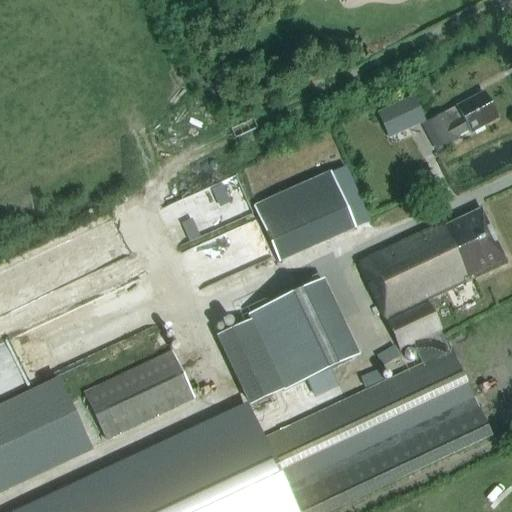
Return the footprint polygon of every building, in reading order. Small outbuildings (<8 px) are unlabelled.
[(444,114),(430,121),(444,148),(458,141),(457,137),(469,131),(471,134),(484,127),(483,125),(496,118),(484,95),(469,103),(468,101),(457,107),(457,108),(444,114)] [(425,123),(413,96),(376,114),(388,140),(425,123)] [(342,170),(265,200),(288,259),(365,229),(342,170)] [(489,226),(486,220),(482,218),(481,215),(462,223),(461,220),(446,227),(444,223),(359,264),(400,351),(413,345),(439,332),(441,331),(427,301),(466,283),(464,279),(485,270),(483,267),(501,258),(500,255),(501,251),(498,245),(494,243),(488,229),(489,226)] [(185,249),(195,284),(236,272),(236,269),(257,263),(247,231),(185,249)] [(338,279),(258,309),(287,389),(368,359),(338,279)] [(263,440),(277,471),(295,511),(327,511),(490,436),(451,352),(449,353),(439,332),(413,345),(423,365),(263,440)] [(172,352),(84,393),(106,441),(194,399),(172,352)] [(74,378),(0,407),(0,494),(104,452),(74,378)] [(295,511),(277,471),(263,440),(262,441),(248,410),(30,511),(295,511)]
